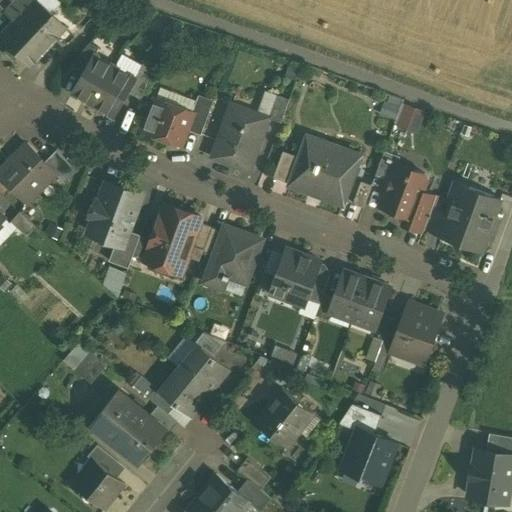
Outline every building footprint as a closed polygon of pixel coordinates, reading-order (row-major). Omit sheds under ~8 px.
[(49,13),(35,0),(28,0),(11,19),(0,31),(0,39),(28,65),(59,31),(49,22),(50,21),(46,17),(49,13)] [(12,0),(2,11),(11,19),(28,0),(12,0)] [(90,43),(82,50),(76,62),(86,67),(93,54),(95,55),(99,47),(90,43)] [(86,67),(71,92),(93,105),(115,66),(95,55),(93,54),(86,67)] [(135,77),(115,66),(93,105),(113,116),(127,91),(135,78),(135,77)] [(139,70),(135,77),(135,78),(127,91),(141,99),(149,76),(139,70)] [(277,93),(268,117),(269,118),(280,122),(289,98),(277,93)] [(214,102),(198,96),(192,112),(193,113),(187,129),(201,135),(214,102)] [(192,112),(154,98),(142,130),(181,144),(187,129),(193,113),(192,112)] [(398,125),(421,130),(426,108),(404,102),(398,125)] [(268,117),(231,104),(212,156),(250,170),(269,118),(268,117)] [(44,161),(26,143),(0,169),(0,175),(27,202),(55,174),(56,173),(44,161)] [(329,158),(303,148),(300,156),(290,183),(289,185),(342,204),(360,155),(334,146),(329,158)] [(76,169),(56,149),(44,161),(56,173),(55,174),(64,182),(76,169)] [(300,156),(282,150),(273,177),(290,183),(300,156)] [(399,157),(385,151),(376,176),(386,179),(390,179),(394,166),(396,167),(399,157)] [(396,167),(394,166),(390,179),(386,179),(384,185),(386,188),(379,207),(390,211),(392,215),(397,217),(402,215),(411,219),(421,194),(427,178),(424,174),(413,169),(408,171),(396,167)] [(372,185),(361,181),(353,203),(364,207),(372,185)] [(125,189),(107,183),(101,201),(95,199),(89,217),(100,221),(94,236),(115,243),(113,249),(120,252),(128,231),(140,198),(124,192),(125,189)] [(501,199),(459,183),(459,184),(453,187),(449,198),(452,203),(448,213),(449,214),(441,233),(444,234),(483,248),(501,199)] [(434,199),(421,194),(411,219),(408,227),(423,233),(432,208),(435,200),(434,199)] [(442,199),(435,196),(434,199),(435,200),(432,208),(438,210),(442,199)] [(201,218),(164,204),(144,260),(181,274),(199,223),(201,218)] [(438,210),(432,208),(424,230),(443,237),(444,234),(441,233),(449,214),(448,213),(438,210)] [(19,212),(10,222),(26,237),(35,226),(19,212)] [(211,227),(199,223),(191,246),(203,251),(211,227)] [(262,240),(225,226),(223,231),(213,259),(204,282),(223,289),(228,276),(246,283),(262,240)] [(223,231),(211,227),(203,251),(201,255),(213,259),(223,231)] [(128,231),(120,252),(113,249),(109,261),(128,268),(140,235),(128,231)] [(203,251),(191,246),(187,257),(199,262),(201,255),(203,251)] [(323,262),(285,248),(273,281),(288,287),(284,298),(306,306),(319,272),(323,262)] [(271,250),(263,272),(274,276),(282,254),(271,250)] [(120,293),(128,271),(110,264),(102,286),(120,293)] [(367,278),(345,270),(335,297),(329,312),(331,312),(352,320),(367,278)] [(319,272),(309,299),(320,303),(324,293),(330,277),(319,272)] [(10,283),(3,276),(0,278),(0,286),(3,290),(10,283)] [(390,286),(367,278),(352,320),(373,328),(375,328),(380,313),(390,286)] [(335,297),(324,293),(320,303),(315,315),(328,320),(331,312),(329,312),(335,297)] [(392,351),(423,363),(441,314),(409,302),(403,319),(392,351)] [(391,318),(380,313),(375,328),(373,328),(370,335),(383,340),(391,318)] [(383,340),(381,347),(392,351),(403,319),(392,316),(391,318),(383,340)] [(227,342),(202,332),(194,341),(201,347),(202,346),(215,357),(227,342)] [(79,342),(63,360),(73,369),(89,350),(79,342)] [(215,357),(202,346),(201,347),(182,370),(209,392),(229,368),(215,357)] [(89,350),(73,369),(82,376),(97,357),(89,350)] [(97,357),(82,376),(90,383),(107,365),(97,357)] [(163,393),(162,394),(176,405),(190,416),(209,392),(182,370),(163,393)] [(176,405),(162,394),(163,393),(156,387),(147,398),(157,406),(168,414),(176,405)] [(281,388),(255,421),(286,446),(313,413),(281,388)] [(150,415),(118,390),(91,424),(139,463),(166,430),(167,429),(150,415)] [(352,404),(339,425),(356,431),(358,428),(375,434),(380,416),(352,404)] [(168,414),(157,406),(150,415),(167,429),(166,430),(168,432),(177,421),(168,414)] [(379,484),(395,443),(358,429),(342,469),(379,484)] [(511,437),(489,433),(485,451),(511,455),(511,437)] [(125,468),(97,444),(87,456),(92,460),(96,464),(97,462),(117,478),(125,468)] [(511,455),(485,451),(475,449),(473,465),(470,464),(468,479),(470,479),(467,495),(507,502),(511,473),(511,455)] [(270,476),(247,458),(237,471),(247,479),(260,489),(270,476)] [(92,460),(73,484),(103,509),(124,483),(117,478),(97,462),(96,464),(92,460)] [(237,491),(216,474),(188,509),(189,509),(191,511),(249,511),(251,510),(246,506),(250,502),(250,501),(237,491)] [(260,489),(247,479),(237,491),(250,501),(250,502),(261,511),(271,498),(260,489)] [(271,498),(261,511),(250,502),(246,506),(251,510),(253,511),(280,511),(282,507),(271,498)]
